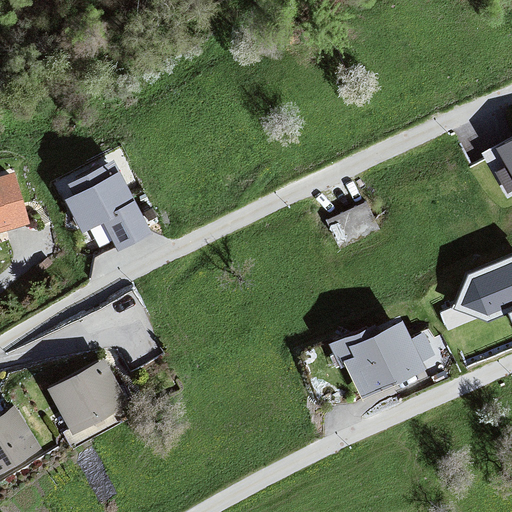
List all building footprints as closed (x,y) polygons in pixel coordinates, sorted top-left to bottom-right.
[(511,135),(488,146),(506,188),(511,185),(511,135)] [(115,157),(68,182),(74,194),(66,198),(88,238),(105,228),(119,254),(156,234),(115,157)] [(8,171),(0,173),(0,231),(25,224),(8,171)] [(367,201),(326,219),(340,248),(380,229),(367,201)] [(511,249),(466,268),(453,300),(491,314),(511,306),(511,249)] [(399,316),(335,345),(360,397),(423,368),(399,316)] [(100,354),(45,386),(71,432),(127,401),(100,354)] [(11,404),(0,410),(0,471),(38,448),(11,404)]
